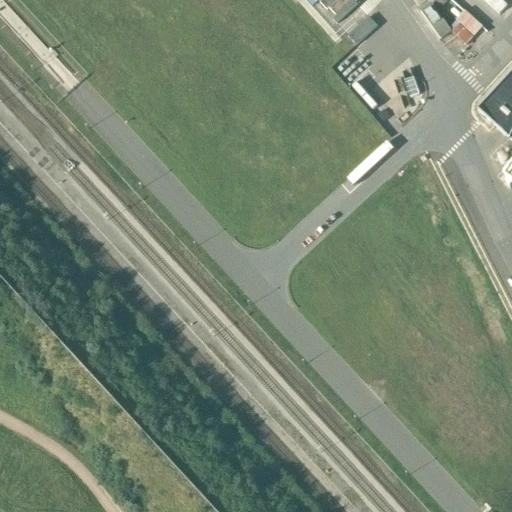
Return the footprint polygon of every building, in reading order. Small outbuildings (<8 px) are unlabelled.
[(356,3),(353,0),(317,0),(336,20),(356,3)] [(508,4),(503,0),(482,0),(497,14),(508,4)] [(428,2),(417,10),(436,37),(446,29),(428,2)] [(376,25),(365,14),(344,34),(355,46),(376,25)] [(511,66),(474,108),(511,143),(511,66)]
